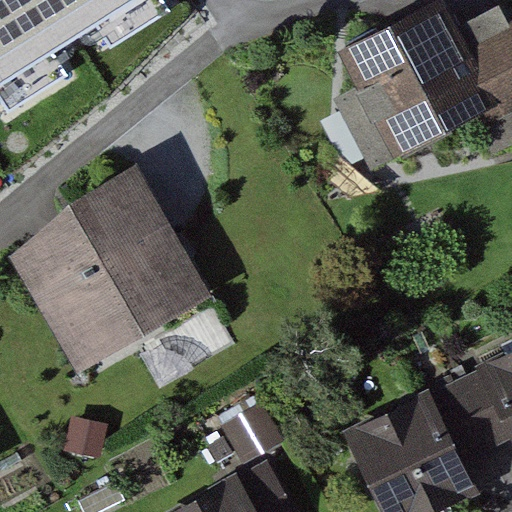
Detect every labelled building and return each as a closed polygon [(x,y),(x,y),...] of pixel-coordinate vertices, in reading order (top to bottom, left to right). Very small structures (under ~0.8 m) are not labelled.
[(30,0),(0,0),(0,79),(52,59),(30,0)] [(337,104),(372,175),(511,106),(511,30),(475,49),(454,6),(358,53),(374,86),(337,104)] [(21,258),(86,371),(215,297),(142,169),(21,258)] [(511,362),(487,377),(511,420),(511,362)] [(439,394),(350,445),(388,511),(434,511),(489,481),(439,394)] [(271,398),(232,406),(242,457),(281,449),(271,398)] [(267,511),(250,482),(198,511),(267,511)]
